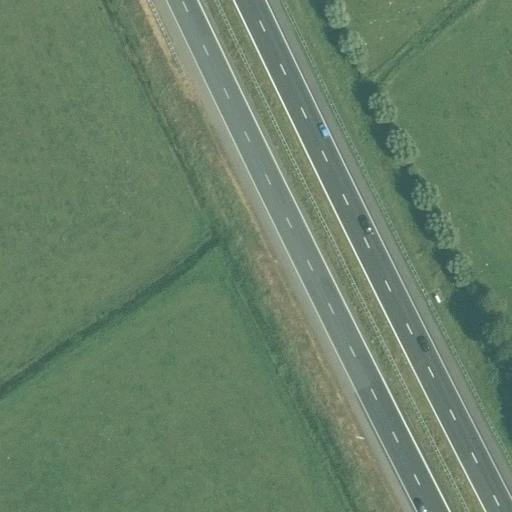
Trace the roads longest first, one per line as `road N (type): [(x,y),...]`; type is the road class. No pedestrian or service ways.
road 1 (motorway): [(506,511),(250,0)]
road 2 (motorway): [(178,0),(272,207),(431,511)]
